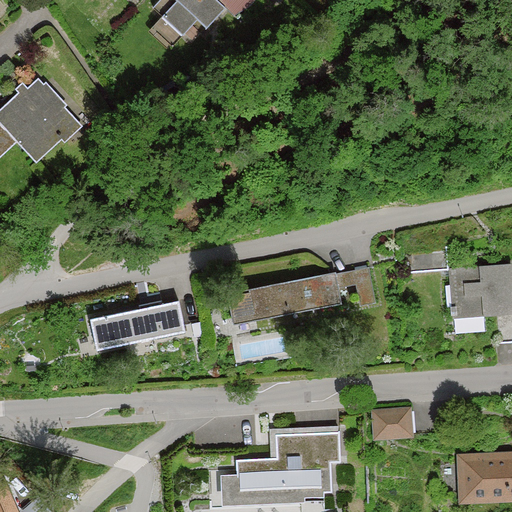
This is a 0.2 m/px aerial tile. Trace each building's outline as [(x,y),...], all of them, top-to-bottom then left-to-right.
[(164,0),(156,9),(178,29),(189,16),(209,34),(227,15),(210,0),(164,0)] [(37,81),(0,116),(0,126),(15,142),(35,163),(60,140),(65,145),(82,129),(37,81)] [(0,126),(0,157),(15,142),(0,126)] [(444,243),(414,246),(417,271),(446,268),(444,243)] [(507,262),(446,268),(451,321),(492,317),(494,340),(511,337),(511,305),(511,306),(507,262)] [(368,266),(249,290),(256,326),(375,303),(368,266)] [(179,301),(87,319),(93,350),(185,332),(179,301)] [(416,414),(375,415),(376,446),(417,444),(416,414)] [(343,433),(272,435),(273,466),(211,468),(211,511),(346,511),(346,510),(327,511),(326,477),(344,476),(343,433)] [(511,460),(455,463),(457,507),(511,505),(511,460)] [(52,511),(37,495),(22,509),(24,511),(52,511)]
